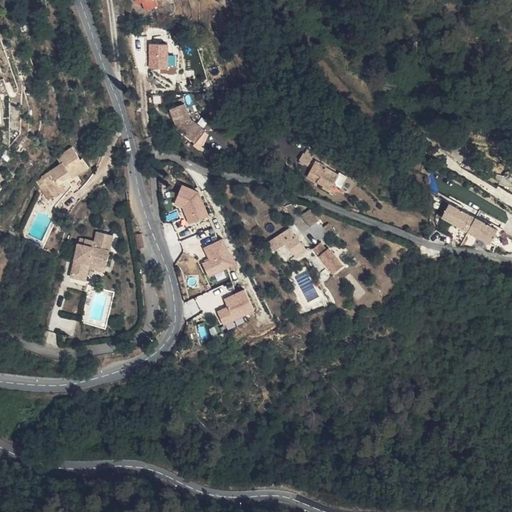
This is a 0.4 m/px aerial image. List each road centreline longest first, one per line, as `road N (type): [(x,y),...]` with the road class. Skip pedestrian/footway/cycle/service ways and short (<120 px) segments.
road 1 (residential): [(148,218),(157,213),(158,164),(173,156),(420,239),(511,258)]
road 2 (unclassified): [(330,511),(265,494),(206,493),(142,466),(56,468),(0,446)]
road 3 (residential): [(161,252),(148,267),(151,322),(131,341),(66,351),(0,335)]
road 4 (residential): [(148,218),(83,0)]
road 5 (unclassified): [(0,381),(85,382),(165,347)]
